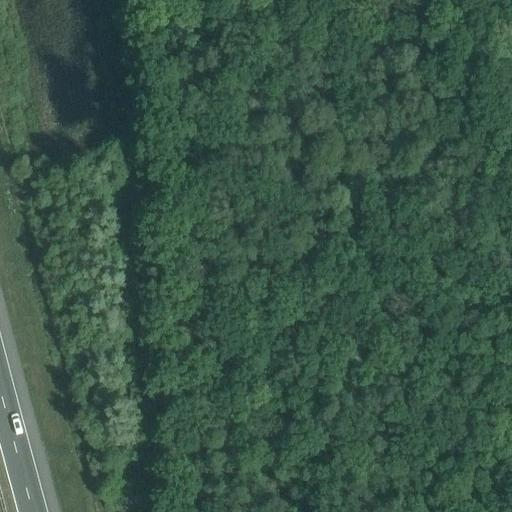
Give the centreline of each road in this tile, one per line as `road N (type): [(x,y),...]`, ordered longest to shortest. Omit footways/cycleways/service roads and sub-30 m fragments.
road 1 (track): [(126,0),(160,511)]
road 2 (motorway): [(34,511),(0,386)]
